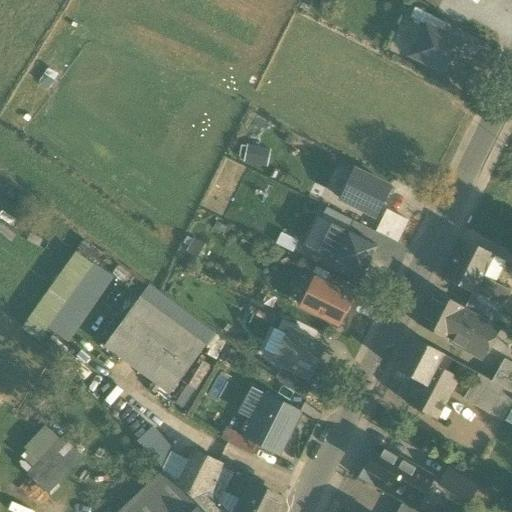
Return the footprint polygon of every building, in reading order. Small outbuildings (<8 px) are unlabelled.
[(409,18),(425,26),(441,34),(447,23),(415,7),(409,18)] [(411,56),(449,74),(463,45),(441,34),(425,26),(411,56)] [(340,199),(375,217),(389,188),(354,170),(340,199)] [(326,208),(320,219),(331,224),(347,232),(348,232),(353,221),(326,208)] [(376,232),(397,243),(408,221),(386,210),(376,232)] [(316,253),(331,224),(320,219),(317,217),(303,246),(316,253)] [(347,232),(331,224),(316,253),(333,261),(333,262),(363,277),(378,247),(348,232),(347,232)] [(298,242),(281,233),(275,245),(292,253),(298,242)] [(194,238),(186,251),(197,258),(205,245),(194,238)] [(441,277),(474,294),(482,278),(493,256),(492,256),(460,240),(441,277)] [(493,256),(482,278),(494,284),(505,262),(493,256)] [(74,257),(35,311),(51,323),(91,269),(74,257)] [(314,279),(324,284),(329,273),(309,263),(303,274),(314,279)] [(95,264),(91,269),(51,323),(48,328),(67,342),(114,278),(95,264)] [(511,292),(494,284),(482,278),(474,294),(502,308),(511,292)] [(314,279),(300,307),(338,325),(352,298),(324,284),(314,279)] [(139,301),(204,349),(215,334),(164,297),(150,286),(139,301)] [(446,340),(450,332),(462,308),(434,292),(417,325),(446,340)] [(466,310),(494,325),(502,308),(474,294),(466,310)] [(103,348),(169,397),(201,352),(204,349),(139,301),(103,348)] [(466,310),(462,308),(450,332),(456,335),(453,340),(464,346),(463,347),(481,357),(492,337),(489,335),(494,326),(494,325),(466,310)] [(22,329),(39,339),(48,328),(51,323),(35,311),(22,329)] [(489,335),(492,337),(497,328),(494,326),(489,335)] [(263,350),(275,356),(286,335),(274,329),(263,350)] [(324,349),(288,331),(286,335),(275,356),(273,361),(282,365),(309,378),(316,363),(324,349)] [(204,349),(201,352),(215,360),(225,341),(215,334),(204,349)] [(395,370),(419,383),(426,387),(437,367),(443,355),(412,338),(395,370)] [(511,364),(505,360),(493,382),(511,392),(511,364)] [(189,386),(197,391),(211,367),(202,362),(189,386)] [(314,380),(321,365),(316,363),(309,378),(314,380)] [(309,378),(282,365),(275,379),(304,400),(314,380),(309,378)] [(426,387),(447,398),(458,378),(437,367),(426,387)] [(502,421),(511,404),(511,392),(493,382),(489,380),(486,387),(478,383),(482,376),(478,374),(463,400),(502,421)] [(486,387),(489,380),(482,376),(478,383),(486,387)] [(447,398),(426,387),(419,383),(408,404),(436,419),(447,398)] [(186,385),(175,405),(186,411),(197,391),(189,386),(186,385)] [(240,413),(253,420),(265,395),(252,389),(240,413)] [(265,395),(253,420),(244,437),(244,438),(257,445),(278,455),(300,412),(265,395)] [(22,451),(37,465),(62,438),(46,424),(22,451)] [(162,468),(170,452),(174,449),(152,427),(137,442),(162,468)] [(228,444),(252,456),(257,445),(244,438),(244,437),(234,432),(228,444)] [(27,475),(48,495),(83,458),(62,438),(37,465),(27,475)] [(367,468),(366,470),(383,479),(379,486),(381,488),(415,507),(432,478),(379,447),(367,468)] [(176,483),(199,505),(207,489),(217,467),(219,463),(193,450),(188,461),(176,483)] [(162,468),(176,483),(188,461),(170,452),(162,468)] [(364,466),(357,479),(379,491),(381,488),(379,486),(383,479),(366,470),(367,468),(364,466)] [(207,489),(219,502),(223,492),(232,474),(217,467),(207,489)] [(436,485),(468,503),(478,485),(447,467),(436,485)] [(191,511),(199,505),(176,483),(170,477),(164,472),(120,511),(191,511)] [(243,501),(237,511),(274,511),(281,498),(251,484),(243,501)] [(229,511),(219,502),(207,489),(199,505),(204,511),(229,511)] [(223,492),(219,502),(229,511),(237,511),(243,501),(223,492)]
